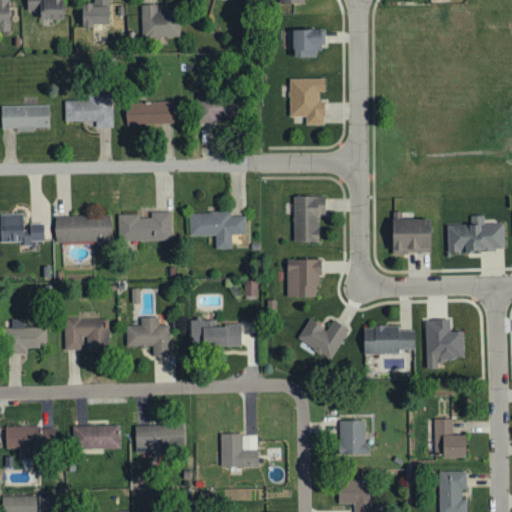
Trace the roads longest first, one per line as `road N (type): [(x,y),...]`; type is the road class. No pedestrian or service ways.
road 1 (residential): [(0,169),(360,162)]
road 2 (residential): [(296,391),(285,385),(0,393)]
road 3 (residential): [(499,511),(497,284)]
road 4 (residential): [(359,0),(360,162)]
road 5 (residential): [(361,288),(511,283)]
road 6 (residential): [(360,162),(361,288)]
road 7 (residential): [(304,511),(303,403),(296,391)]
